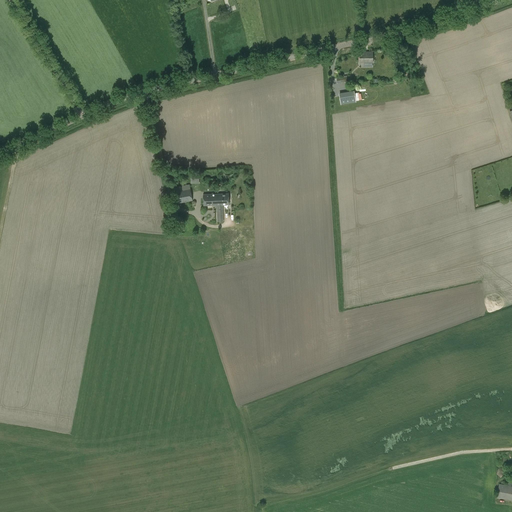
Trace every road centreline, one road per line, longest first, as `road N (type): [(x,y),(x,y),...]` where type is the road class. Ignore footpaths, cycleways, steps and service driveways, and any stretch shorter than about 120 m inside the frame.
road 1 (tertiary): [(0,153),(162,89),(499,0)]
road 2 (unknown): [(147,94),(171,199),(192,207)]
